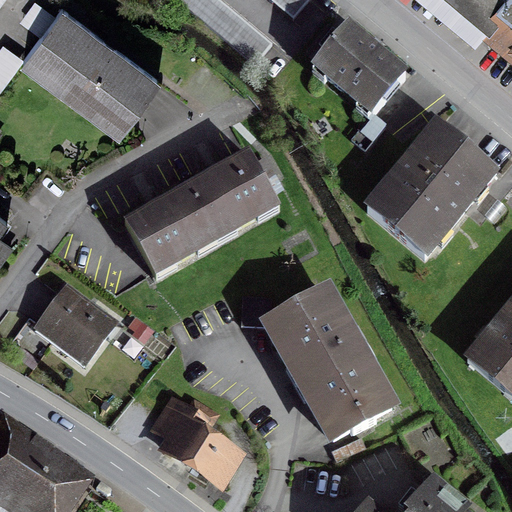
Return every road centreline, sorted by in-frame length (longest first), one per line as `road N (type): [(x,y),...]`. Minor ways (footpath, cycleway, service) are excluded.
road 1 (tertiary): [(0,394),(178,511)]
road 2 (unclassified): [(368,0),(511,117)]
